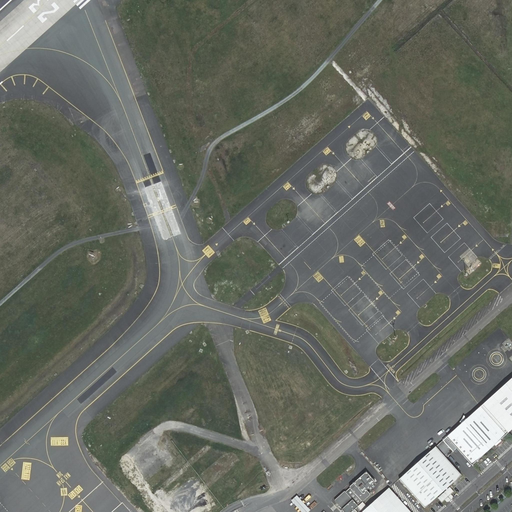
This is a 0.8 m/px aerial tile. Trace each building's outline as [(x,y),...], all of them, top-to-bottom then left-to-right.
[(498,442),(507,434),(493,420),(481,406),(447,437),(457,448),(472,465),(477,461),(481,457),(483,456),(496,444),(498,442)] [(457,448),(447,437),(440,443),(436,447),(446,458),(448,457),(448,456),(457,448)] [(450,487),(462,476),(446,458),(436,447),(399,480),(425,509),(438,497),(442,502),(445,500),(447,502),(450,501),(453,498),(453,496),(451,494),(454,491),(450,487)] [(351,511),(371,495),(371,494),(371,493),(368,490),(376,483),(376,482),(376,481),(368,472),(367,472),(366,472),(350,486),(350,487),(346,491),(345,491),(335,500),(335,501),(344,511),(351,511)] [(411,511),(390,488),(390,487),(362,511),(411,511)] [(308,511),(311,510),(297,495),(292,500),(301,511),(308,511)]
